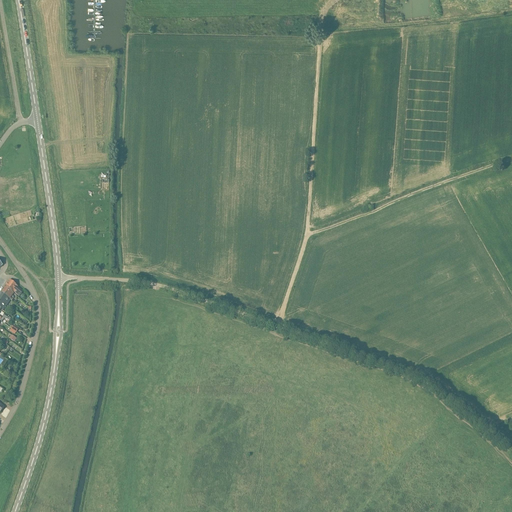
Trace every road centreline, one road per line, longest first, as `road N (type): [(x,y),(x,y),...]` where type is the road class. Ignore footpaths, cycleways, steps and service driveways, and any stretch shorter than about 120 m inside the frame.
road 1 (unclassified): [(511,449),(437,387),(403,370),(163,286),(57,278)]
road 2 (track): [(335,0),(323,6),(306,236),(278,327)]
road 3 (track): [(511,160),(306,236)]
road 4 (primary): [(57,278),(36,120)]
road 5 (primary): [(14,511),(55,359)]
road 6 (primary): [(36,120),(18,0)]
